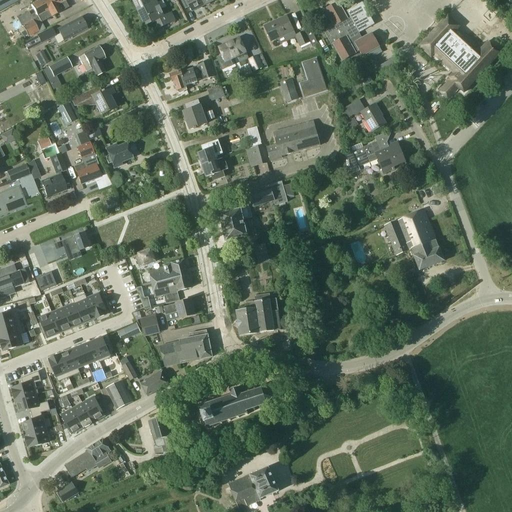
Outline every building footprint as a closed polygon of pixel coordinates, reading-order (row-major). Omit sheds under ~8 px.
[(0,0),(0,10),(19,0),(0,0)] [(33,20),(22,26),(23,28),(25,32),(28,37),(39,32),(36,26),(62,12),(68,8),(65,1),(66,0),(41,0),(31,6),(35,13),(30,15),(33,20)] [(132,0),(138,12),(157,3),(155,0),(132,0)] [(180,0),(185,10),(190,7),(192,12),(204,7),(200,0),(180,0)] [(332,23),(322,29),(332,46),(333,45),(342,62),(356,54),(359,52),(362,56),(380,46),(372,33),(362,39),(359,33),(350,18),(348,19),(338,2),(324,10),(332,23)] [(157,3),(138,12),(145,26),(156,21),(159,28),(175,21),(172,13),(164,17),(157,3)] [(362,3),(347,12),(350,18),(359,33),(374,25),(362,3)] [(437,28),(419,47),(431,58),(434,55),(454,73),(450,77),(439,90),(447,99),(455,91),(458,88),(464,93),(500,53),(488,42),(482,49),(462,33),(457,29),(460,27),(448,16),(437,28)] [(286,17),(264,27),(271,42),(293,31),(286,17)] [(63,28),(58,30),(63,41),(68,39),(72,37),(87,29),(81,18),(66,25),(66,26),(63,28)] [(42,33),(36,36),(41,44),(46,41),(56,36),(52,28),(42,33)] [(305,31),(294,36),(300,48),(311,43),(313,47),(318,44),(310,28),(305,31)] [(222,56),(216,59),(222,71),(233,66),(230,60),(247,52),(240,38),(218,48),(222,56)] [(81,57),(79,58),(86,72),(91,70),(90,66),(91,66),(97,76),(105,72),(99,62),(104,59),(99,48),(84,55),(81,57)] [(261,55),(249,60),(255,72),(267,67),(261,55)] [(48,68),(43,71),(47,80),(53,77),(53,78),(72,68),(66,58),(48,67),(48,68)] [(308,82),(299,84),(304,99),(327,91),(316,59),(302,63),(308,82)] [(211,61),(196,66),(202,81),(203,81),(212,78),(216,77),(211,61)] [(181,71),(170,75),(172,82),(174,81),(176,89),(177,91),(180,94),(184,93),(184,92),(187,91),(186,88),(185,86),(197,82),(193,70),(181,73),(181,71)] [(40,86),(45,84),(40,73),(35,75),(40,86)] [(97,87),(85,93),(87,99),(91,97),(101,115),(115,108),(109,96),(114,94),(110,87),(102,91),(100,92),(97,87)] [(221,87),(208,92),(211,102),(225,97),(221,87)] [(287,103),(298,100),(295,88),(283,92),(287,103)] [(85,93),(73,99),(77,106),(88,100),(87,99),(85,93)] [(349,106),(344,109),(346,113),(349,118),(354,115),(355,117),(361,113),(372,132),(385,124),(379,114),(380,113),(375,105),(365,111),(359,100),(349,106)] [(198,101),(183,106),(185,112),(183,112),(189,130),(201,126),(206,124),(198,101)] [(68,102),(56,107),(63,125),(74,120),(68,102)] [(355,118),(348,122),(352,129),(359,125),(355,118)] [(277,145),(267,148),(271,162),(281,159),(281,157),(319,146),(313,122),(274,133),(277,145)] [(97,127),(85,132),(89,141),(101,135),(97,127)] [(258,131),(247,133),(249,144),(260,141),(258,131)] [(48,138),(37,142),(40,150),(51,146),(48,138)] [(203,153),(198,155),(202,166),(216,161),(216,160),(218,159),(217,157),(223,155),(218,140),(201,146),(203,153)] [(83,165),(75,167),(77,172),(76,172),(81,185),(100,177),(96,166),(98,165),(95,154),(90,143),(90,142),(76,147),(83,165)] [(352,152),(342,156),(345,177),(359,171),(358,168),(379,160),(384,173),(405,165),(397,143),(389,146),(379,150),(376,142),(352,152)] [(108,155),(105,157),(108,164),(111,163),(114,169),(121,166),(120,163),(132,158),(131,156),(127,146),(126,146),(126,144),(116,148),(115,146),(106,150),(108,155)] [(263,146),(253,148),(258,166),(268,163),(263,146)] [(61,154),(49,158),(56,175),(67,171),(61,154)] [(216,161),(202,166),(206,178),(211,176),(213,182),(225,178),(223,171),(228,170),(226,163),(220,165),(219,162),(217,163),(216,161)] [(26,165),(7,173),(11,182),(18,180),(30,175),(26,165)] [(32,175),(34,180),(40,178),(38,172),(31,174),(32,175)] [(32,175),(18,181),(21,190),(35,185),(34,180),(32,175)] [(60,175),(41,182),(47,198),(66,190),(60,175)] [(267,192),(250,197),(253,208),(274,202),(275,206),(288,203),(287,200),(294,198),(291,185),(283,187),(282,183),(277,184),(266,188),(267,192)] [(0,216),(26,206),(18,187),(0,194),(0,216)] [(247,209),(220,215),(226,242),(228,241),(229,246),(237,244),(236,239),(247,237),(244,223),(243,220),(249,219),(247,209)] [(400,220),(384,226),(396,256),(412,249),(422,245),(423,247),(436,242),(424,211),(403,219),(400,220)] [(74,237),(62,242),(63,247),(69,245),(70,248),(77,245),(80,251),(90,247),(85,233),(74,237)] [(422,245),(412,249),(414,256),(420,271),(444,262),(439,248),(438,248),(436,242),(423,247),(422,245)] [(266,246),(255,249),(258,257),(268,254),(266,246)] [(150,250),(135,257),(139,267),(155,261),(150,250)] [(27,259),(33,276),(40,273),(34,256),(27,259)] [(164,269),(149,272),(152,285),(188,276),(184,260),(171,264),(163,266),(164,269)] [(0,299),(4,298),(16,294),(14,288),(24,285),(31,282),(25,269),(19,271),(3,277),(1,270),(0,270),(0,299)] [(50,272),(36,278),(41,292),(56,286),(50,272)] [(188,276),(152,285),(155,297),(178,292),(191,289),(188,276)] [(136,289),(145,310),(151,308),(148,299),(145,300),(142,288),(136,289)] [(85,294),(73,299),(75,304),(83,324),(95,319),(86,299),(85,294)] [(98,294),(86,299),(95,319),(107,314),(98,294)] [(256,309),(259,334),(260,334),(280,331),(276,300),(266,301),(265,295),(255,297),(255,303),(250,303),(251,310),(256,309)] [(176,305),(164,308),(165,313),(166,316),(177,313),(179,313),(180,319),(194,315),(190,301),(177,304),(176,304),(176,305)] [(75,304),(63,308),(71,328),(83,324),(75,304)] [(63,308),(51,313),(59,333),(71,328),(63,308)] [(259,334),(256,309),(251,310),(236,312),(240,336),(259,334)] [(17,312),(0,316),(0,328),(20,323),(17,312)] [(51,313),(39,318),(47,338),(59,333),(51,313)] [(156,315),(140,319),(144,337),(160,333),(156,315)] [(193,325),(201,323),(199,316),(191,318),(193,325)] [(20,323),(0,328),(0,340),(21,335),(23,334),(20,323)] [(136,324),(117,332),(120,340),(140,331),(136,324)] [(174,343),(160,347),(164,367),(200,360),(212,358),(207,335),(206,331),(190,334),(191,339),(180,341),(180,342),(174,343)] [(21,335),(0,340),(0,341),(3,352),(21,347),(24,346),(21,335)] [(103,338),(92,342),(99,360),(100,362),(111,358),(103,338)] [(92,342),(81,347),(88,364),(99,360),(92,342)] [(81,347),(70,351),(78,369),(88,364),(81,347)] [(70,351),(60,355),(69,378),(80,373),(78,369),(70,351)] [(60,355),(49,360),(58,382),(69,378),(60,355)] [(129,364),(122,368),(130,382),(137,378),(129,364)] [(23,386),(12,389),(15,401),(37,395),(38,395),(35,383),(41,382),(38,372),(21,379),(23,386)] [(160,373),(141,384),(148,397),(167,386),(160,373)] [(107,388),(106,389),(117,411),(133,403),(122,381),(116,384),(107,388)] [(232,396),(200,407),(207,428),(247,414),(247,412),(267,405),(273,399),(270,390),(261,389),(241,395),(241,393),(240,394),(238,390),(230,392),(232,396)] [(37,395),(15,401),(19,413),(30,410),(32,416),(41,413),(50,410),(48,402),(39,404),(37,395)] [(93,398),(83,404),(93,423),(104,417),(93,398)] [(83,404),(72,410),(83,429),(93,423),(83,404)] [(72,410),(61,416),(72,435),(83,429),(72,410)] [(33,421),(21,425),(25,437),(46,431),(41,413),(32,416),(33,421)] [(165,417),(149,422),(154,440),(163,438),(165,446),(162,447),(163,453),(173,453),(179,452),(175,435),(170,437),(170,436),(165,417)] [(46,431),(25,437),(28,449),(49,443),(46,431)] [(88,452),(65,467),(71,477),(86,468),(88,472),(97,467),(99,470),(111,462),(106,454),(110,452),(103,440),(87,450),(88,452)] [(235,482),(229,485),(239,509),(247,506),(260,500),(279,492),(268,468),(235,482)] [(58,491),(57,491),(58,492),(64,502),(78,494),(71,483),(58,491)]
